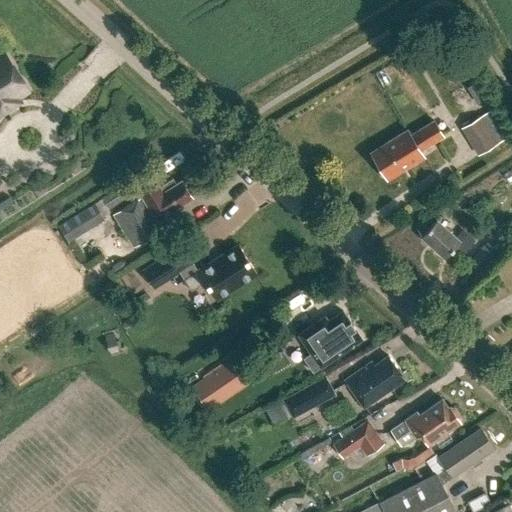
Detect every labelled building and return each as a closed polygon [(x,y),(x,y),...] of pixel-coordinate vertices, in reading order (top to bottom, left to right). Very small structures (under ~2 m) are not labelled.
[(0,111),(15,102),(12,98),(26,88),(7,58),(0,62),(0,111)] [(461,129),(477,156),(503,140),(487,113),(461,129)] [(379,165),(377,169),(381,175),(385,175),(387,178),(411,163),(413,164),(419,161),(418,158),(422,156),(419,151),(443,136),(434,121),(410,136),(406,130),(384,144),(385,145),(371,153),(379,165)] [(155,180),(138,191),(142,196),(113,214),(134,247),(163,229),(157,219),(192,197),(190,195),(191,190),(192,190),(187,183),(187,184),(182,182),(181,180),(176,184),(172,177),(158,186),(155,180)] [(116,187),(99,198),(106,209),(123,198),(116,187)] [(59,227),(67,239),(103,217),(95,204),(59,227)] [(421,237),(445,258),(454,248),(462,255),(474,241),(462,230),(455,238),(436,221),(421,237)] [(238,245),(184,280),(191,291),(205,282),(216,300),(256,274),(238,245)] [(483,245),(468,263),(480,274),(495,256),(483,245)] [(183,246),(143,272),(153,288),(193,262),(183,246)] [(303,358),(313,372),(361,339),(342,311),(328,321),(325,316),(298,334),(310,353),(303,358)] [(95,337),(113,358),(129,345),(111,324),(95,337)] [(404,379),(388,356),(373,366),(371,362),(344,380),(363,408),(404,379)] [(216,401),(243,383),(229,363),(202,381),(216,401)] [(283,400),(291,414),(293,417),(335,394),(325,377),(283,400)] [(404,420),(390,429),(401,445),(415,435),(415,436),(420,433),(427,444),(460,422),(460,418),(461,417),(454,407),(453,408),(449,407),(449,406),(448,407),(442,399),(419,414),(417,411),(404,419),(404,420)] [(331,445),(365,422),(357,411),(323,434),(331,445)] [(364,452),(381,441),(367,421),(334,444),(343,457),(360,446),(364,452)] [(436,473),(379,502),(360,511),(455,511),(441,484),(451,477),(452,478),(494,448),(480,428),(438,457),(437,457),(445,468),(436,474),(436,473)] [(307,452),(327,442),(322,434),(302,443),(307,452)] [(415,474),(438,462),(431,449),(408,460),(415,474)] [(472,511),(473,511),(490,503),(485,494),(468,503),(472,511)]
